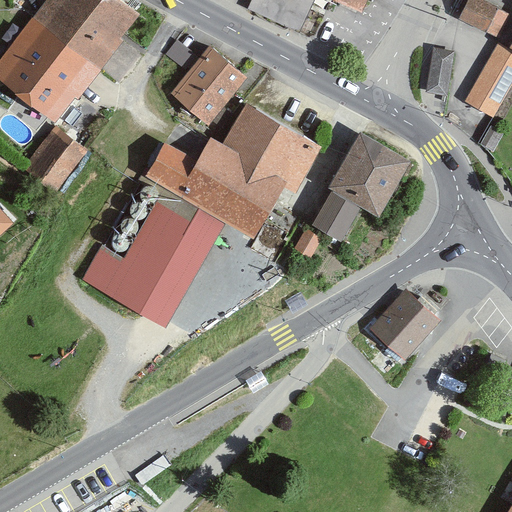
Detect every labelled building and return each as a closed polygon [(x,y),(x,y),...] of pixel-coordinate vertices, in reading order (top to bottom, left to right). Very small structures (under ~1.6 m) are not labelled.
[(114,0),(49,0),(0,62),(0,77),(55,121),(137,17),(114,0)] [(340,0),(359,9),(363,0),(340,0)] [(511,17),(511,16),(480,0),(470,0),(460,19),(500,40),(511,17)] [(245,69),(206,39),(169,88),(207,122),(245,69)] [(455,52),(434,49),(426,93),(447,96),(455,52)] [(104,250),(88,278),(165,323),(226,219),(253,235),(284,182),(296,189),(321,146),(246,103),(221,145),(211,140),(205,150),(198,162),(165,143),(145,177),(164,188),(122,261),(104,250)] [(409,155),(359,122),(325,182),(330,185),(308,219),(343,237),(358,203),(381,210),(409,155)] [(86,152),(57,128),(25,167),(55,191),(86,152)] [(0,201),(0,228),(12,214),(0,201)] [(320,232),(303,223),(293,243),(309,253),(320,232)] [(406,360),(441,321),(406,290),(371,329),(406,360)]
